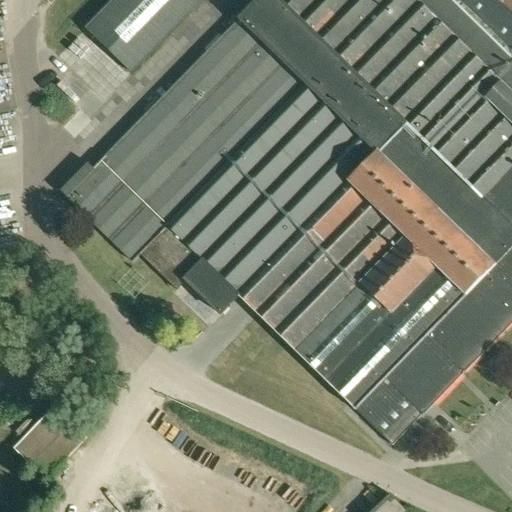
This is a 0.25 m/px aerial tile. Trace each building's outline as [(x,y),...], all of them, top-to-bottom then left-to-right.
[(187,279),(222,313),(239,295),(397,448),(511,328),(511,10),(501,0),(259,0),(95,169),(89,162),(87,164),(78,156),(55,180),(64,188),(61,191),(68,197),(67,198),(134,262),(142,253),(178,288),(187,279)] [(134,72),(204,0),(114,0),(89,26),(134,72)] [(511,0),(501,0),(511,10),(511,0)] [(60,298),(43,315),(52,324),(51,327),(69,306),(60,298)] [(48,480),(88,438),(55,406),(15,448),(48,480)] [(23,439),(35,427),(28,420),(16,433),(23,439)] [(407,511),(408,511),(391,493),(371,511),(407,511)]
